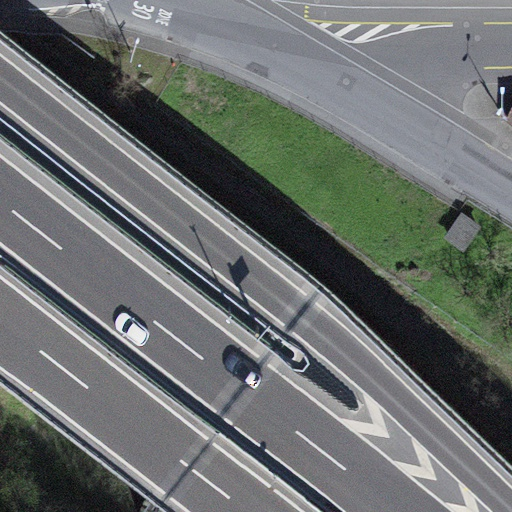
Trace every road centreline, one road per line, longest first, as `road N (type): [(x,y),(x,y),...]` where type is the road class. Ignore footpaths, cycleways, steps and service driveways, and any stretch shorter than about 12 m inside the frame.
road 1 (motorway): [(511,508),(298,315),(0,80)]
road 2 (motorway): [(394,511),(0,201)]
road 3 (motorway): [(0,321),(245,511)]
road 4 (unclassified): [(370,105),(281,54),(141,0)]
road 5 (unclassified): [(511,195),(370,105)]
road 6 (residential): [(370,105),(418,62),(511,48)]
